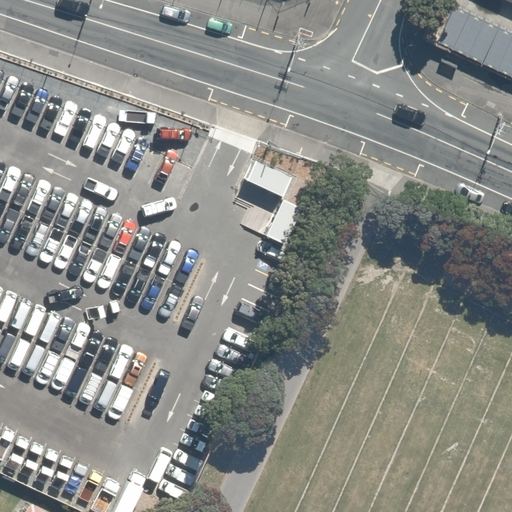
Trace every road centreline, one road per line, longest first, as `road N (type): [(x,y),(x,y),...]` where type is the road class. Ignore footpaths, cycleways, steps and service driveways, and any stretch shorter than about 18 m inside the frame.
road 1 (tertiary): [(22,0),(334,100)]
road 2 (tertiary): [(334,100),(511,173)]
